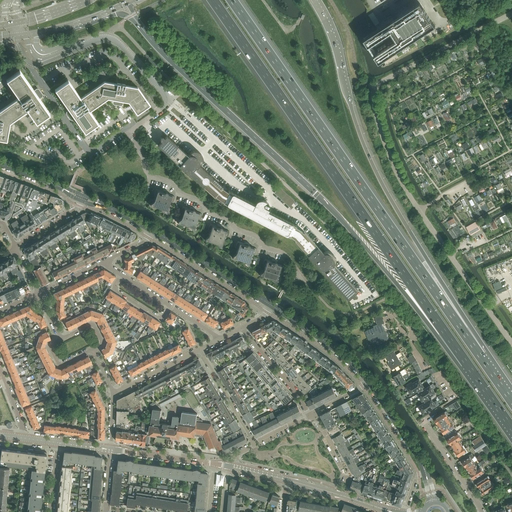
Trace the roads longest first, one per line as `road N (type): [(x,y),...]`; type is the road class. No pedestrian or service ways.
road 1 (motorway): [(144,32),(356,238),(471,370)]
road 2 (motorway): [(213,0),(471,370)]
road 3 (unclassified): [(511,13),(382,81),(372,95),(414,205),(511,343)]
road 4 (motorway): [(481,356),(232,0)]
road 5 (motorway): [(481,356),(377,175),(315,0)]
road 6 (residential): [(287,257),(148,173),(131,130),(171,100),(113,40),(80,47)]
road 7 (residential): [(511,475),(392,303)]
road 8 (tertiary): [(272,306),(153,230)]
road 9 (tertiary): [(369,383),(272,306)]
